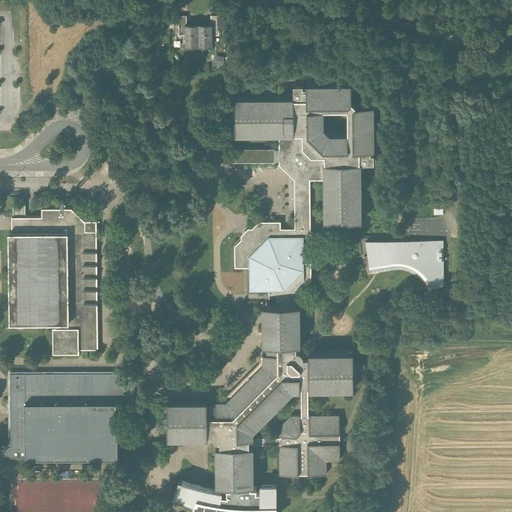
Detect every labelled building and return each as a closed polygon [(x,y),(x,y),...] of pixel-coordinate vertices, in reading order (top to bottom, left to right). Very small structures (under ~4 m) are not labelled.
[(211,24),(186,25),(186,36),(186,47),(212,47),(212,36),(212,24),(211,24)] [(308,164),(324,164),(324,179),(325,222),(362,221),(361,164),(374,163),(374,153),(371,153),(371,150),(374,150),(373,105),(356,105),(352,100),(351,83),(307,84),(307,87),(304,87),(304,84),(294,84),(294,97),(280,98),(235,98),(236,135),(280,134),(294,134),(294,151),(293,153),(293,156),(303,166),(306,166),(308,164)] [(117,134),(109,134),(109,146),(117,146),(117,134)] [(293,153),(294,151),(294,134),(280,134),(280,163),(295,178),(295,229),(281,229),(281,235),(304,235),(304,236),(312,236),(311,229),(300,229),(300,177),(311,177),(311,179),(324,179),(324,164),(308,164),(306,166),(303,166),(293,156),(293,153)] [(275,161),(275,147),(236,148),(236,161),(275,161)] [(300,229),(311,229),(311,179),(311,177),(300,177),(300,229)] [(13,205),(13,217),(24,217),(24,205),(13,205)] [(12,232),(8,232),(10,324),(56,323),(56,328),(53,329),(54,354),(73,354),(73,351),(97,351),(95,221),(85,221),(71,208),(41,209),(41,217),(24,217),(13,217),(12,217),(12,232)] [(304,236),(304,235),(281,235),(281,229),(281,221),(259,221),(235,246),(235,267),(249,267),(249,290),(269,290),(269,305),(284,304),(284,296),(293,296),(310,279),(310,262),(304,262),(304,236)] [(442,241),(366,242),(368,256),(364,256),(365,262),(368,261),(370,270),(394,266),(400,266),(406,267),(411,269),(416,272),(421,277),(425,282),(427,289),(443,285),(442,241)] [(206,406),(206,403),(167,403),(167,439),(206,439),(206,435),(212,435),(212,438),(216,442),(218,442),(219,448),(216,448),(216,487),(228,487),(228,489),(226,489),(226,495),(227,495),(226,497),(220,496),(221,493),(215,492),(201,489),(181,483),(181,482),(178,481),(173,496),(181,499),(186,501),(195,503),(192,511),(275,511),(276,505),(273,505),(273,502),(276,502),(276,488),(275,488),(275,486),(260,486),(260,488),(259,488),(260,492),(256,492),(256,489),(251,489),(251,487),(253,487),(252,447),(251,447),(251,446),(280,446),(280,447),(280,477),(325,476),(325,463),(339,462),(339,417),(309,417),(309,418),(307,418),(307,389),(308,389),(308,390),(352,389),(352,352),(308,353),(308,356),(302,356),(302,353),(299,350),(296,350),(296,344),(299,344),(299,304),(284,304),(269,305),(266,305),(267,353),(263,353),(263,364),(225,403),(215,403),(215,406),(206,406)] [(124,374),(10,376),(11,450),(4,450),(4,460),(117,459),(117,409),(132,409),(131,382),(124,374)]
